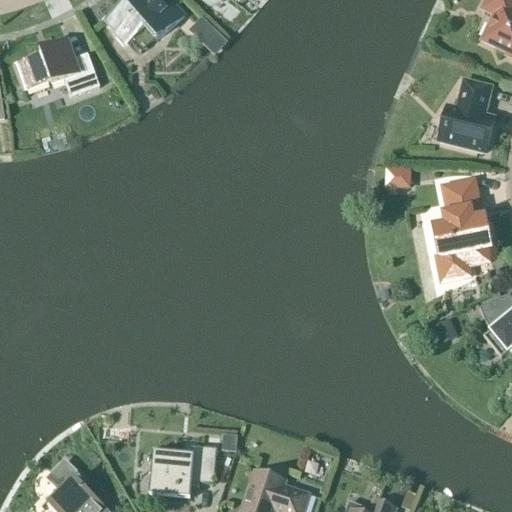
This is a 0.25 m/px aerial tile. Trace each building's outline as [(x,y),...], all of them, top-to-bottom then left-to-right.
[(154,0),(131,0),(106,22),(117,34),(115,38),(122,47),(127,46),(129,44),(144,31),(155,44),(185,19),(174,7),(166,14),(154,0)] [(511,61),(511,0),(487,0),(482,12),(494,18),(482,44),(507,57),(506,59),(511,61)] [(198,24),(196,26),(188,34),(200,46),(214,33),(201,21),(198,24)] [(74,62),(67,45),(39,55),(40,59),(15,68),(25,94),(50,85),(51,88),(64,83),(70,101),(99,90),(87,57),(74,62)] [(484,121),(491,91),(463,84),(456,114),(446,111),(438,144),(486,156),(494,123),(484,121)] [(411,193),(411,173),(385,172),(384,192),(411,193)] [(479,224),(477,213),(479,213),(473,186),(444,192),(449,217),(444,218),(446,230),(432,233),(442,284),(468,279),(466,269),(487,265),(485,252),(491,250),(490,244),(494,243),(491,228),(487,229),(486,222),(479,224)] [(511,301),(509,298),(479,311),(484,321),(485,325),(491,335),(483,341),(501,362),(511,352),(511,301)] [(443,325),(440,327),(429,332),(438,349),(457,340),(449,322),(443,325)] [(237,439),(227,438),(224,438),(222,438),(221,455),(236,456),(237,439)] [(153,454),(149,499),(190,503),(191,486),(213,488),(216,453),(191,451),(191,457),(153,454)] [(75,475),(64,465),(47,482),(58,493),(45,507),(49,511),(103,511),(76,485),(80,480),(75,475)] [(303,511),(308,498),(282,490),(284,485),(256,475),(243,511),(303,511)] [(405,498),(403,504),(401,510),(405,511),(410,511),(415,498),(414,497),(410,496),(406,494),(405,498)]
